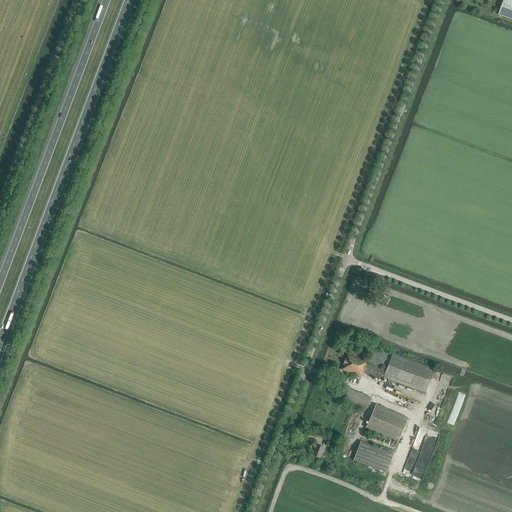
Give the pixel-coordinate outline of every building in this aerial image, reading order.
[(511,0),(503,0),(498,15),(511,20),(511,0)] [(342,318),(357,324),(365,303),(357,300),(363,285),(357,282),(342,318)] [(388,358),(388,357),(387,355),(386,353),(386,352),(384,351),(383,351),(382,350),(380,350),(378,350),(376,350),(375,351),(374,352),(373,353),(372,355),(371,356),(371,358),(371,360),(372,361),(373,363),(373,364),(375,365),(376,366),(377,366),(379,366),(381,366),(382,366),(384,365),(385,364),(386,363),(387,361),(388,360),(388,358)] [(361,376),(362,373),(382,380),(383,377),(425,393),(434,368),(411,360),(392,353),(390,360),(385,369),(367,363),(367,362),(347,354),(342,369),(361,376)] [(348,388),(343,400),(366,409),(371,397),(348,388)] [(418,408),(421,400),(405,394),(404,398),(403,397),(401,402),(418,408)] [(408,417),(375,404),(366,428),(399,440),(408,417)] [(394,453),(361,440),(354,459),(387,472),(394,453)] [(324,447),(316,445),(312,455),(319,458),(324,447)]
